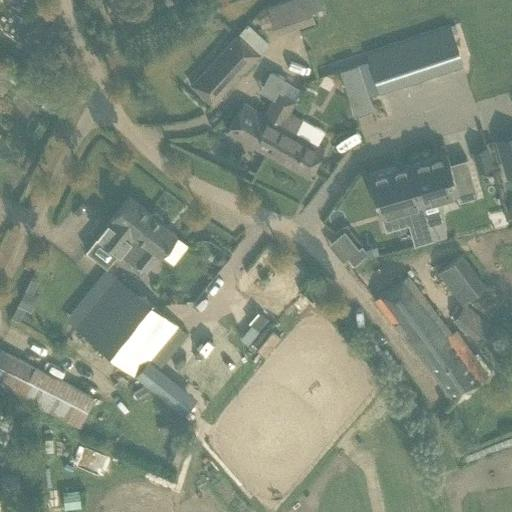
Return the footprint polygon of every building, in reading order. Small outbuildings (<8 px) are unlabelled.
[(276,36),(314,22),(305,0),(293,0),(266,11),(276,36)] [(2,3),(0,5),(0,30),(37,57),(51,38),(2,3)] [(425,34),(366,53),(379,91),(463,64),(450,26),(425,34)] [(238,34),(204,70),(191,85),(213,105),(260,54),(238,34)] [(357,65),(339,71),(354,116),(372,110),(357,65)] [(268,117),(243,103),(227,131),(270,155),(292,115),(287,112),(294,101),(277,92),(269,109),(272,110),(268,117)] [(292,115),(270,155),(308,177),(324,149),(296,134),(303,121),(292,115)] [(511,134),(496,139),(508,178),(511,176),(511,134)] [(485,148),(472,152),(478,171),(491,167),(485,148)] [(446,154),(410,165),(421,204),(435,200),(457,194),(459,201),(477,196),(466,159),(449,163),(446,154)] [(410,165),(369,177),(380,216),(407,208),(417,243),(432,239),(426,219),(421,204),(410,165)] [(98,236),(86,251),(107,267),(118,253),(133,234),(149,213),(128,197),(112,217),(112,218),(98,236)] [(133,234),(118,253),(130,262),(135,261),(147,270),(159,255),(160,255),(160,254),(163,250),(176,234),(161,222),(162,221),(162,218),(155,213),(152,213),(151,215),(149,213),(133,234)] [(346,258),(360,246),(346,229),(332,241),(346,258)] [(358,248),(346,258),(353,265),(367,253),(361,245),(358,248)] [(462,303),(484,286),(461,255),(438,272),(462,303)] [(403,274),(389,287),(374,299),(398,329),(453,402),(491,373),(478,355),(470,361),(403,274)] [(117,277),(76,328),(120,363),(140,337),(116,318),(136,293),(117,277)] [(136,293),(116,318),(140,337),(120,363),(135,376),(145,363),(153,354),(164,363),(172,354),(160,345),(176,325),(137,293),(136,293)] [(487,325),(464,306),(453,319),(475,339),(487,325)] [(258,312),(249,323),(252,326),(258,331),(267,320),(258,312)] [(0,385),(79,426),(93,399),(0,350),(0,385)] [(145,363),(135,376),(183,414),(193,401),(145,363)]
